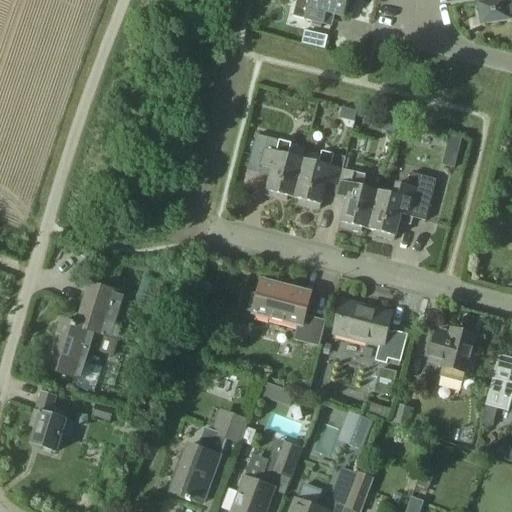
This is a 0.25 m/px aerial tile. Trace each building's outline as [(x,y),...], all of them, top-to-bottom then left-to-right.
[(297,0),(292,19),(323,27),(327,15),(350,21),(355,0),(297,0)] [(481,28),(511,23),(511,0),(478,6),(481,28)] [(256,137),(249,166),(260,169),(272,172),(266,197),(287,203),(288,199),(294,201),(304,163),(288,159),(292,146),(268,140),(256,137)] [(304,163),(294,201),(300,202),(299,206),(319,211),(326,186),(332,187),(338,189),(343,172),(346,160),(322,154),(319,167),(304,163)] [(338,189),(335,201),(346,203),(340,229),(361,235),(362,230),(368,232),(378,194),(363,190),(366,178),(343,172),(338,189)] [(378,194),(368,232),(374,233),(373,237),(394,243),(401,217),(426,223),(437,182),(411,175),(407,189),(397,186),(394,198),(378,194)] [(121,277),(100,270),(95,289),(91,288),(78,329),(63,324),(48,372),(80,383),(95,335),(116,341),(129,300),(116,296),(121,277)] [(319,350),(326,324),(304,318),(309,296),(261,284),(253,317),(298,328),(294,343),(319,350)] [(376,363),(387,366),(388,361),(400,365),(407,338),(394,334),(393,336),(386,334),(390,317),(343,304),(334,337),(380,349),(376,363)] [(440,379),(463,385),(475,338),(452,332),(449,341),(436,338),(429,363),(442,366),(442,370),(440,379)] [(497,410),(509,413),(511,399),(511,364),(498,361),(487,407),(497,410)] [(268,382),(262,397),(290,408),(296,394),(268,382)] [(44,454),(49,455),(52,453),(56,454),(62,437),(70,440),(74,426),(66,424),(68,416),(52,411),(56,400),(42,395),(36,413),(35,414),(30,430),(35,431),(30,446),(42,450),(44,454)] [(96,406),(92,418),(111,423),(115,411),(96,406)] [(485,412),(482,425),(493,428),(497,410),(487,407),(485,412)] [(337,443),(362,452),(374,421),(349,412),(337,443)] [(221,459),(220,459),(226,441),(238,445),(246,422),(228,415),(220,435),(205,430),(198,451),(189,448),(171,495),(203,506),(221,459)] [(266,472),(290,480),(301,452),(276,443),(266,472)] [(341,471),(329,503),(344,508),(356,476),(355,476),(341,471)] [(363,511),(375,480),(356,473),(355,476),(356,476),(344,508),(345,508),(343,511),(363,511)] [(417,486),(429,490),(432,480),(421,476),(417,486)] [(229,490),(222,510),(226,511),(266,511),(274,491),(244,480),(239,494),(229,490)] [(321,511),(317,510),(322,492),(304,486),(298,503),(296,503),(292,511),(321,511)] [(420,511),(423,504),(412,500),(407,511),(420,511)]
